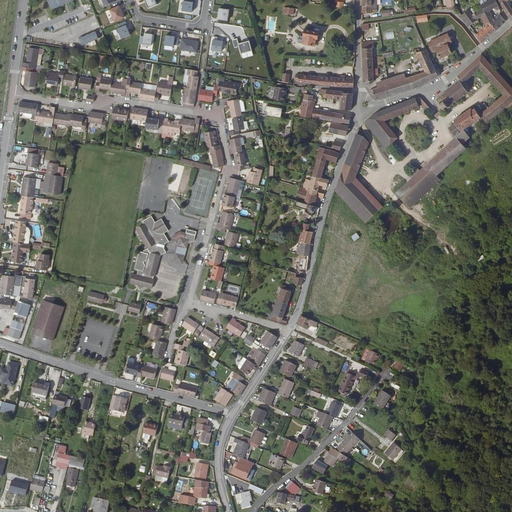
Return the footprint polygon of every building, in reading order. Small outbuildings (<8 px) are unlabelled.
[(363,0),(363,12),(378,12),(377,0),(363,0)] [(485,1),(481,2),(484,7),(486,12),(489,10),(495,7),(496,8),(497,7),(498,9),(501,7),(497,0),(489,0),(485,2),(485,1)] [(501,0),(503,4),(510,16),(511,14),(511,6),(507,0),(501,0)] [(120,5),(111,9),(116,21),(125,17),(120,5)] [(467,6),(464,8),(462,5),(458,7),(464,14),(469,10),(467,6)] [(486,12),(484,7),(474,13),(473,11),(475,9),(472,7),(469,10),(464,14),(473,27),(475,26),(474,25),(475,25),(473,23),(478,19),(478,18),(482,16),(487,24),(478,33),(483,41),(497,28),(490,20),(488,15),(486,12)] [(228,25),(231,10),(221,8),(218,23),(228,25)] [(495,17),(492,13),(488,15),(490,20),(497,28),(506,19),(502,13),(502,12),(495,17)] [(433,18),(432,14),(428,14),(414,17),(415,24),(426,22),(425,20),(433,18)] [(131,34),(127,24),(118,28),(123,38),(131,34)] [(82,44),(100,37),(97,30),(79,37),(82,44)] [(319,41),(320,34),(305,31),(304,39),(305,39),(304,46),(316,48),(317,41),(319,41)] [(449,42),(453,40),(450,31),(429,40),(433,48),(438,47),(441,56),(453,52),(449,42)] [(153,34),(145,33),(145,36),(141,35),(140,43),(152,45),(153,34)] [(178,45),(179,38),(176,37),(176,36),(167,35),(165,45),(174,46),(175,44),(178,45)] [(218,37),(214,37),(212,50),(222,52),(224,42),(218,41),(218,37)] [(238,38),(234,40),(236,48),(240,47),(242,54),(247,53),(253,51),(251,41),(240,44),(238,38)] [(199,41),(182,39),(181,50),(197,52),(199,41)] [(374,48),(375,48),(375,42),(363,42),(366,82),(368,86),(372,85),(371,83),(373,82),(375,82),(375,75),(375,69),(374,48)] [(438,75),(436,70),(426,46),(421,48),(420,45),(410,47),(411,51),(416,50),(425,70),(407,77),(380,87),(374,90),(376,95),(377,99),(417,86),(438,75)] [(42,50),(28,48),(25,63),(21,62),(21,66),(35,69),(37,54),(41,55),(42,50)] [(464,82),(463,83),(469,91),(472,88),(466,80),(481,67),(505,93),(482,114),(489,122),(505,108),(508,111),(510,109),(511,106),(511,105),(510,103),(511,101),(511,84),(503,75),(483,52),(458,76),(464,82)] [(35,69),(21,66),(20,70),(26,71),(23,85),(34,87),(36,72),(38,72),(39,69),(35,69)] [(511,84),(511,67),(503,75),(511,84)] [(48,68),(46,68),(44,82),(56,84),(57,79),(57,77),(62,78),(63,71),(58,70),(57,74),(47,72),(48,68)] [(186,74),(184,87),(193,88),(196,70),(185,69),(185,74),(186,74)] [(95,77),(93,91),(97,92),(97,88),(108,89),(110,79),(99,78),(99,73),(96,72),(95,77)] [(407,77),(405,72),(378,82),(380,87),(407,77)] [(75,75),(64,73),(62,84),(73,86),(75,75)] [(354,87),(355,78),(303,73),(303,74),(300,74),(299,82),(328,86),(336,87),(354,87)] [(90,78),(78,76),(76,86),(88,88),(90,78)] [(170,85),(171,76),(167,76),(166,82),(155,80),(155,85),(154,90),(154,91),(163,93),(162,95),(168,96),(170,85)] [(126,96),(127,92),(138,93),(139,88),(139,83),(129,81),(129,78),(125,77),(125,79),(122,96),(126,96)] [(110,81),(108,92),(119,94),(118,95),(122,96),(125,79),(120,78),(119,83),(110,81)] [(215,85),(214,90),(220,91),(219,92),(224,93),(225,91),(233,93),(234,88),(235,83),(221,80),(221,81),(216,80),(215,85)] [(470,92),(469,91),(463,83),(461,81),(437,99),(440,103),(438,105),(441,109),(443,112),(470,92)] [(211,87),(210,91),(203,89),(197,88),(195,99),(209,102),(210,95),(213,96),(214,90),(215,85),(211,84),(211,87)] [(179,105),(190,107),(193,88),(184,87),(182,86),(179,105)] [(287,89),(276,87),(274,99),(284,102),(287,89)] [(154,90),(139,88),(138,93),(138,94),(137,98),(152,100),(153,99),(153,94),(154,91),(154,90)] [(343,101),(342,110),(352,110),(354,94),(347,93),(347,92),(328,90),(327,94),(327,99),(343,101)] [(315,96),(306,95),(302,116),(313,118),(316,104),(317,104),(318,100),(314,100),(315,96)] [(422,97),(420,96),(417,97),(378,111),(367,121),(387,147),(399,138),(385,120),(421,106),(420,105),(422,104),(427,110),(430,107),(424,98),(422,97)] [(241,115),(238,99),(226,101),(227,107),(228,106),(230,117),(241,115)] [(31,118),(31,120),(35,120),(36,111),(38,105),(20,103),(19,112),(24,113),(24,115),(25,117),(31,118)] [(264,115),(281,117),(282,107),(265,106),(264,115)] [(36,111),(35,120),(35,121),(52,124),(54,112),(55,108),(51,107),(50,113),(36,111)] [(476,109),(474,111),(472,108),(454,119),(456,123),(449,127),(456,138),(422,169),(419,166),(417,169),(415,167),(413,169),(414,171),(412,173),(415,176),(396,193),(407,204),(431,180),(435,184),(438,182),(440,180),(437,176),(466,148),(466,149),(469,147),(468,145),(465,147),(463,144),(472,136),(467,128),(482,118),(476,109)] [(127,122),(128,112),(113,109),(111,125),(115,125),(116,120),(127,122)] [(148,111),(134,109),(132,120),(147,122),(147,117),(148,111)] [(316,110),(315,110),(314,118),(322,120),(323,111),(316,110)] [(352,116),(323,111),(322,120),(351,125),(352,116)] [(103,115),(90,113),(89,118),(89,122),(102,124),(101,130),(106,130),(108,123),(102,122),(103,115)] [(67,116),(55,114),(54,123),(70,126),(71,115),(67,114),(67,116)] [(84,117),(71,115),(70,126),(82,128),(82,131),(85,131),(87,123),(83,122),(84,117)] [(165,120),(151,117),(149,128),(164,131),(165,120)] [(244,129),(241,117),(230,119),(233,131),(227,132),(228,136),(238,134),(238,130),(244,129)] [(182,120),(182,123),(181,124),(180,131),(194,133),(197,134),(200,120),(196,119),(196,122),(182,120)] [(170,122),(170,121),(165,120),(164,131),(163,135),(163,136),(173,138),(174,137),(175,134),(179,135),(180,131),(181,124),(170,122)] [(350,131),(351,126),(325,122),(324,124),(328,124),(328,128),(325,128),(324,132),(348,136),(350,131)] [(218,148),(216,133),(205,135),(207,151),(209,150),(209,154),(212,154),(222,152),(221,148),(218,148)] [(370,141),(365,136),(359,134),(345,168),(357,173),(370,141)] [(240,146),(239,137),(228,140),(231,153),(234,153),(242,151),(240,146)] [(334,149),(336,140),(322,137),(320,146),(334,149)] [(341,151),(344,142),(336,140),(334,149),(341,151)] [(319,152),(312,176),(325,179),(326,176),(322,175),(323,172),(325,173),(326,169),(324,168),(327,160),(337,162),(341,153),(316,147),(315,151),(319,152)] [(225,170),(222,152),(212,154),(215,172),(222,171),(225,170)] [(39,154),(28,153),(27,166),(37,168),(39,154)] [(243,154),(236,155),(238,165),(236,165),(237,170),(239,169),(245,168),(244,165),(245,165),(243,154)] [(202,169),(180,162),(179,166),(201,173),(202,169)] [(59,165),(48,163),(47,175),(51,176),(57,176),(58,168),(59,165)] [(253,172),(250,171),(247,182),(258,185),(262,170),(254,168),(253,172)] [(355,178),(357,173),(345,168),(336,190),(366,222),(382,207),(355,178)] [(57,176),(51,176),(48,194),(61,196),(63,177),(57,176)] [(328,188),(331,181),(325,179),(312,176),(311,183),(308,182),(307,186),(310,186),(308,193),(316,195),(317,193),(319,186),(328,188)] [(37,180),(24,178),(21,196),(23,197),(34,198),(36,187),(37,181),(37,180)] [(237,198),(241,181),(237,180),(229,178),(228,182),(230,182),(227,196),(234,197),(237,198)] [(410,208),(435,184),(431,180),(407,204),(410,208)] [(299,199),(298,199),(297,201),(314,206),(316,197),(324,199),(325,195),(317,193),(316,195),(308,193),(305,192),(306,189),(299,187),(297,196),(302,198),(302,199),(299,198),(299,199)] [(233,202),(234,197),(227,196),(225,195),(222,205),(231,208),(232,207),(233,202)] [(22,214),(32,216),(34,198),(23,197),(21,214),(22,214)] [(315,210),(313,208),(314,206),(297,201),(295,201),(293,207),(306,210),(301,216),(301,219),(304,220),(307,219),(309,217),(310,218),(313,214),(313,213),(314,212),(315,210)] [(230,230),(233,215),(222,212),(220,224),(217,223),(216,226),(226,229),(230,230)] [(23,244),(27,222),(16,220),(13,243),(15,243),(23,244)] [(136,234),(147,253),(143,255),(139,255),(135,271),(138,272),(137,277),(132,276),(130,285),(136,287),(139,293),(145,289),(151,291),(154,282),(152,281),(153,279),(155,278),(161,258),(166,255),(164,252),(165,247),(168,245),(163,237),(168,234),(161,222),(154,226),(151,220),(142,225),(145,229),(136,234)] [(302,228),(314,232),(316,226),(307,224),(307,221),(302,223),(302,228)] [(298,250),(298,253),(301,253),(309,255),(311,245),(314,232),(302,228),(300,240),(303,240),(301,251),(298,250)] [(237,234),(227,232),(223,245),(233,247),(237,234)] [(354,241),(359,237),(356,232),(350,236),(354,241)] [(192,245),(193,246),(196,236),(186,234),(185,238),(183,243),(180,242),(175,245),(178,251),(186,253),(188,248),(188,247),(189,246),(190,246),(191,245),(192,245)] [(175,245),(180,242),(183,243),(185,238),(180,236),(172,241),(175,245)] [(31,245),(23,244),(15,243),(12,262),(22,264),(24,253),(30,254),(30,249),(31,245)] [(226,247),(215,244),(214,248),(213,248),(211,256),(208,255),(207,260),(210,261),(220,263),(223,252),(225,252),(226,247)] [(305,272),(306,272),(309,255),(301,253),(299,262),(296,261),(295,267),(298,268),(298,270),(305,272)] [(41,262),(38,261),(37,268),(48,270),(49,256),(41,255),(41,262)] [(175,257),(172,266),(181,269),(184,260),(175,257)] [(224,268),(219,267),(220,263),(210,261),(209,264),(213,265),(210,278),(219,281),(220,281),(224,268)] [(294,271),(291,270),(290,277),(296,278),(295,282),(302,284),(304,277),(298,276),(299,272),(294,271)] [(16,276),(4,274),(2,293),(14,295),(15,285),(22,286),(25,286),(24,296),(34,298),(37,279),(26,277),(26,279),(16,278),(16,276)] [(284,283),(281,293),(279,293),(276,305),(273,304),(267,317),(286,322),(289,317),(283,316),(293,288),(290,287),(290,286),(286,285),(287,284),(284,283)] [(22,286),(15,285),(14,295),(17,295),(21,296),(22,286)] [(213,305),(216,294),(202,290),(199,301),(213,305)] [(236,308),(239,297),(219,293),(216,306),(220,307),(221,304),(236,308)] [(98,297),(90,294),(87,302),(102,307),(102,305),(104,306),(105,305),(106,302),(105,301),(104,300),(98,298),(98,297)] [(12,305),(12,301),(1,300),(0,310),(4,310),(4,308),(11,309),(11,308),(13,308),(13,310),(16,311),(19,304),(16,302),(15,305),(12,305)] [(54,340),(65,307),(44,300),(33,333),(54,340)] [(20,340),(31,306),(19,301),(19,304),(16,311),(8,336),(20,340)] [(140,308),(129,305),(127,314),(138,317),(140,308)] [(174,314),(165,311),(160,327),(170,330),(174,314)] [(318,323),(301,315),(297,324),(314,332),(318,323)] [(200,325),(189,317),(183,326),(195,333),(200,325)] [(238,320),(234,318),(227,328),(241,337),(247,328),(237,321),(238,320)] [(148,338),(149,339),(148,342),(156,344),(157,345),(158,341),(159,341),(162,331),(151,328),(148,338)] [(221,338),(206,329),(200,338),(211,345),(214,342),(217,344),(221,338)] [(277,336),(268,331),(261,342),(269,348),(277,336)] [(256,338),(249,333),(247,337),(254,341),(256,338)] [(254,341),(247,337),(244,341),(251,345),(254,341)] [(315,341),(326,347),(328,343),(316,338),(315,341)] [(299,358),(305,346),(296,342),(290,353),(299,358)] [(156,356),(155,360),(162,363),(166,347),(157,345),(156,344),(153,356),(156,356)] [(183,350),(174,348),(173,352),(178,353),(177,359),(178,359),(176,367),(185,370),(189,356),(182,355),(184,350),(183,350)] [(265,354),(257,348),(249,360),(258,365),(265,354)] [(368,362),(377,366),(379,362),(380,360),(381,360),(383,356),(373,352),(368,362)] [(238,367),(240,368),(247,359),(244,357),(238,365),(238,367)] [(258,365),(249,360),(247,359),(240,368),(240,369),(247,374),(252,367),(255,370),(258,365)] [(316,363),(307,359),(303,366),(312,370),(316,363)] [(211,365),(216,368),(219,363),(215,360),(211,365)] [(291,377),(297,366),(286,361),(281,372),(291,377)] [(393,368),(400,371),(403,365),(397,361),(393,368)] [(128,363),(127,363),(125,373),(132,375),(132,376),(136,377),(138,368),(139,366),(133,365),(128,363)] [(18,366),(9,364),(7,373),(1,371),(0,376),(0,383),(13,387),(18,366)] [(143,367),(142,369),(138,368),(136,377),(136,378),(140,379),(140,377),(154,380),(156,371),(143,367)] [(169,372),(164,370),(161,381),(174,384),(177,371),(176,370),(172,368),(170,369),(169,372)] [(369,374),(360,370),(358,374),(360,376),(362,377),(366,379),(369,374)] [(231,377),(236,380),(229,389),(234,393),(238,395),(245,386),(240,383),(243,377),(234,371),(231,377)] [(354,379),(355,377),(354,376),(347,373),(338,393),(346,396),(353,382),(354,379)] [(236,380),(231,377),(225,386),(229,389),(236,380)] [(287,399),(294,383),(284,379),(277,395),(287,399)] [(35,384),(32,397),(46,400),(49,388),(35,384)] [(199,390),(181,386),(181,388),(179,394),(179,395),(183,396),(183,395),(196,399),(199,390)] [(225,406),(232,395),(222,388),(214,400),(218,401),(225,406)] [(259,398),(257,402),(269,407),(274,394),(263,389),(259,398)] [(383,410),(391,397),(383,391),(374,404),(383,410)] [(59,398),(54,397),(49,417),(55,418),(58,406),(64,408),(64,407),(66,399),(66,398),(59,396),(59,398)] [(87,412),(90,399),(82,397),(79,409),(87,412)] [(111,401),(109,411),(124,415),(127,400),(112,397),(111,401)] [(0,406),(1,406),(0,409),(0,412),(13,416),(16,405),(0,401),(0,406)] [(329,407),(339,411),(341,406),(332,402),(329,407)] [(339,411),(329,407),(326,415),(333,418),(336,419),(339,411)] [(261,425),(266,413),(255,409),(250,420),(261,425)] [(330,422),(331,422),(333,418),(326,415),(322,413),(319,419),(316,426),(326,430),(330,422)] [(171,414),(169,424),(183,427),(186,417),(180,415),(180,416),(171,414)] [(47,424),(48,418),(40,416),(38,422),(47,424)] [(208,444),(211,433),(208,432),(210,426),(206,425),(204,425),(206,419),(198,418),(196,423),(199,423),(198,429),(204,431),(203,434),(202,439),(199,438),(199,442),(208,444)] [(93,436),(95,425),(89,424),(89,423),(85,421),(82,433),(93,436)] [(159,426),(146,423),(144,433),(156,436),(159,426)] [(307,443),(314,430),(307,427),(303,436),(300,435),(298,440),(307,443)] [(250,440),(250,441),(259,445),(264,433),(255,429),(250,440)] [(395,437),(388,431),(384,435),(391,441),(395,437)] [(361,441),(353,434),(350,437),(358,444),(361,441)] [(358,444),(350,437),(336,450),(345,456),(358,444)] [(299,443),(287,438),(281,453),(291,457),(295,446),(297,447),(299,443)] [(241,458),(243,459),(249,444),(248,444),(240,441),(235,439),(233,443),(237,444),(233,454),(241,458)] [(394,461),(402,450),(394,443),(386,454),(394,461)] [(334,453),(347,462),(349,458),(345,456),(336,450),(334,453)] [(190,452),(189,457),(180,455),(178,461),(187,463),(189,458),(194,459),(196,454),(190,452)] [(346,464),(347,462),(334,453),(332,455),(330,454),(324,463),(333,467),(338,459),(346,464)] [(280,469),(284,459),(275,455),(271,466),(280,469)] [(84,461),(66,456),(63,464),(82,469),(84,461)] [(247,479),(254,463),(243,459),(241,458),(235,474),(247,479)] [(204,472),(206,472),(207,465),(197,463),(195,469),(193,468),(192,472),(195,472),(194,476),(203,478),(204,472)] [(327,470),(316,464),(313,469),(324,475),(327,470)] [(157,475),(168,478),(171,467),(165,466),(164,467),(156,465),(155,469),(158,470),(157,475)] [(71,469),(67,486),(75,488),(79,471),(71,469)] [(34,480),(33,479),(30,490),(42,493),(45,483),(34,480)] [(207,495),(208,489),(209,489),(210,483),(197,480),(196,487),(198,487),(197,491),(196,495),(196,498),(207,499),(207,495)] [(314,486),(313,491),(322,494),(326,482),(317,480),(315,487),(314,486)] [(26,496),(29,485),(12,481),(10,491),(17,493),(16,493),(26,496)] [(295,494),(300,489),(291,481),(285,488),(292,494),(293,493),(295,494)] [(264,490),(251,484),(250,488),(256,491),(255,492),(262,495),(264,490)] [(387,490),(384,496),(391,500),(394,494),(387,490)] [(249,491),(242,493),(244,502),(240,503),(241,508),(250,506),(249,501),(251,500),(249,491)] [(296,499),(292,497),(281,493),(277,504),(284,506),(286,500),(290,502),(295,503),(296,499)] [(178,503),(188,504),(189,496),(180,494),(178,503)] [(94,508),(93,511),(97,511),(101,500),(93,498),(91,507),(94,508)] [(106,511),(109,502),(101,500),(97,511),(106,511)]
